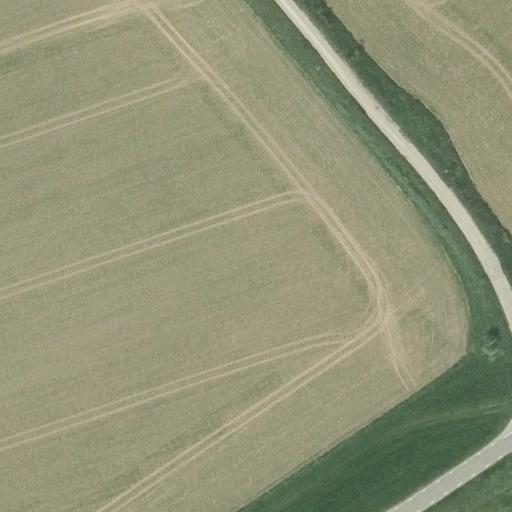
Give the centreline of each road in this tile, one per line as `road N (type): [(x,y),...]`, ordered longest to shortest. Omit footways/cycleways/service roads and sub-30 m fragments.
road 1 (unclassified): [(511,317),(452,210),(276,0)]
road 2 (unclassified): [(406,511),(511,443)]
